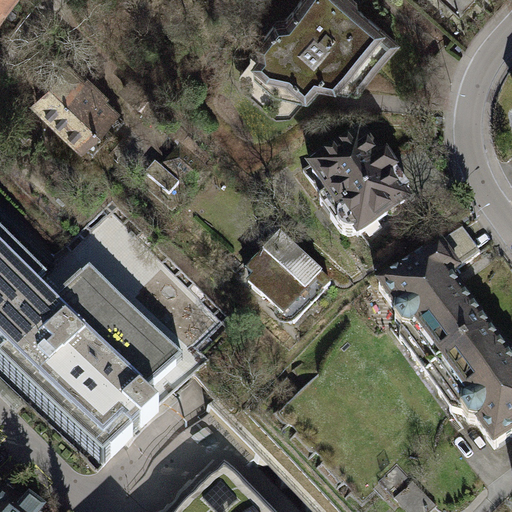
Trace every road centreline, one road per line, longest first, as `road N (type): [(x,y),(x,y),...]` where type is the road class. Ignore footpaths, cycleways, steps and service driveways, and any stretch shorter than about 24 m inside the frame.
road 1 (residential): [(511,225),(470,148),(469,108),(482,70),(511,36)]
road 2 (residential): [(89,503),(0,418)]
